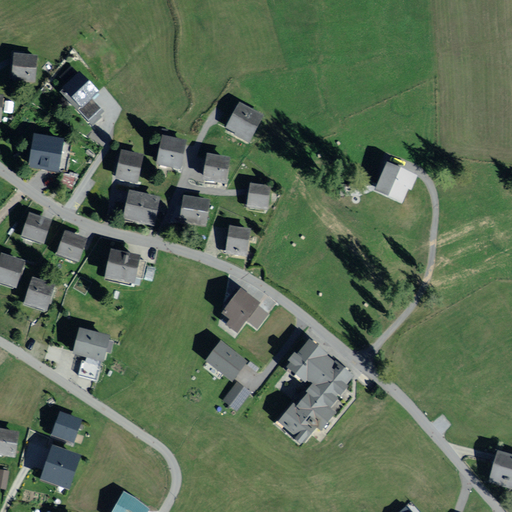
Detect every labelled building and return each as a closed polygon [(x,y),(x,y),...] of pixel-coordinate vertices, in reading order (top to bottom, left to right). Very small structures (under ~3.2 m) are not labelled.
[(16,58),(14,80),(32,81),(34,59),(16,58)] [(83,74),(64,90),(87,117),(98,107),(89,97),(97,90),(83,74)] [(241,106),(230,128),(248,138),(260,116),(241,106)] [(65,141),(38,136),(32,165),(60,170),(65,141)] [(163,137),(156,165),(182,171),(188,143),(163,137)] [(122,150),(116,178),(137,182),(143,154),(122,150)] [(208,155),(204,180),(226,183),(230,158),(208,155)] [(388,168),(378,193),(401,202),(412,177),(388,168)] [(273,187),(251,184),(249,204),(270,207),(273,187)] [(158,197),(133,193),(129,218),(154,222),(158,197)] [(189,200),(185,218),(207,222),(211,204),(189,200)] [(22,233),(44,241),(51,223),(29,215),(22,233)] [(250,230),(230,229),(229,252),(248,254),(250,230)] [(66,234),(59,252),(79,260),(86,242),(66,234)] [(111,250),(105,279),(135,284),(140,256),(111,250)] [(0,270),(0,281),(16,286),(23,264),(4,258),(0,270)] [(28,303),(48,308),(54,286),(34,281),(28,303)] [(244,292),(225,316),(240,328),(259,305),(244,292)] [(81,332),(76,352),(104,359),(109,339),(81,332)] [(327,358),(310,344),(289,370),(314,391),(297,410),(293,407),(280,423),(305,443),(318,428),(321,430),(328,422),(334,414),(324,405),(349,376),(327,358)] [(245,363),(220,345),(208,362),(233,380),(245,363)] [(249,393),(237,384),(225,401),(236,410),(249,393)] [(63,413),(56,432),(76,439),(83,421),(63,413)] [(0,451),(16,453),(19,434),(0,431),(0,451)] [(50,467),(46,478),(67,486),(76,459),(55,452),(50,467)] [(494,481),(511,485),(511,457),(502,455),(499,466),(494,481)] [(9,471),(0,469),(0,488),(7,489),(9,471)] [(126,496),(116,511),(132,511),(138,504),(126,496)]
